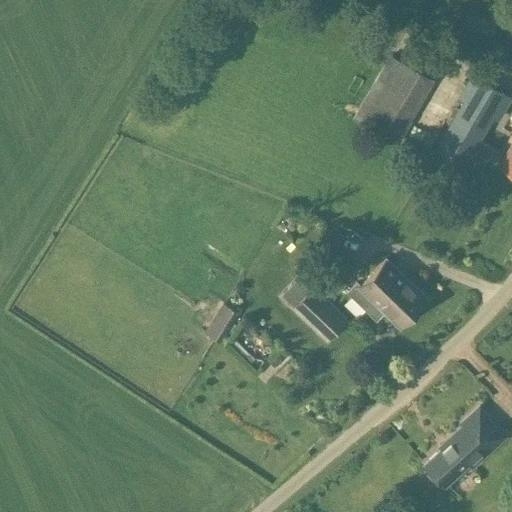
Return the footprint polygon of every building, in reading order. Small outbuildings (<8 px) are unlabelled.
[(398,145),(435,80),(389,54),(352,118),(398,145)] [(464,168),(494,116),(500,119),(511,97),(511,95),(472,73),(459,95),(464,98),(434,150),(464,168)] [(511,173),(511,142),(499,166),(511,173)] [(387,258),(361,284),(357,280),(347,291),(377,320),(384,312),(400,328),(429,299),(387,258)] [(314,284),(292,306),(326,341),(349,319),(314,284)] [(222,339),(240,310),(224,300),(206,330),(222,339)] [(432,471),(429,474),(439,485),(442,482),(445,486),(471,462),(475,466),(508,436),(481,407),(462,424),(466,428),(426,465),(432,471)]
